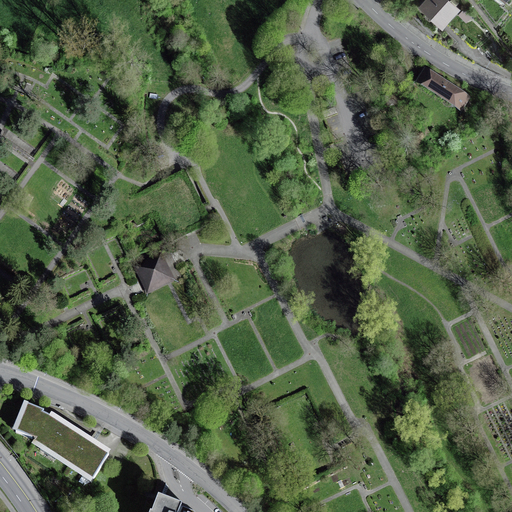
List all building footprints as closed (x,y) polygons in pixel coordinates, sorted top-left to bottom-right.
[(428,0),(424,5),(442,22),(449,15),(452,18),(457,13),(453,10),(455,9),(445,0),(428,0)] [(490,37),(479,47),(484,53),(486,51),(491,56),(500,49),(490,37)] [(423,86),(451,103),(455,97),(466,104),(469,98),(430,74),(423,86)] [(335,107),(322,112),(324,119),(338,114),(335,107)] [(184,171),(124,201),(137,227),(154,218),(167,245),(210,224),(184,171)] [(140,283),(146,296),(175,283),(166,265),(162,255),(133,268),(140,283)] [(43,447),(50,451),(65,428),(43,414),(43,411),(28,405),(16,432),(32,439),(33,437),(37,439),(33,443),(42,449),(43,447)] [(65,428),(50,451),(58,456),(56,459),(84,477),(86,474),(94,479),(109,456),(65,428)] [(180,511),(181,510),(158,501),(154,511),(180,511)]
